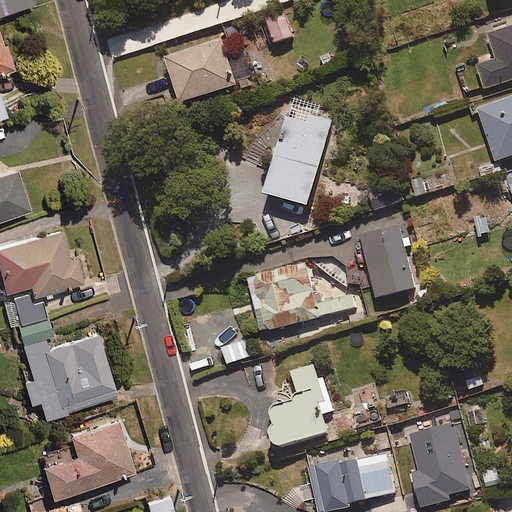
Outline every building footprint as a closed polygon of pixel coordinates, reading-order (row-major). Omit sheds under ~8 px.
[(0,0),(0,17),(37,5),(34,0),(0,0)] [(292,36),(282,10),(260,19),(271,44),(292,36)] [(511,27),(487,36),(495,59),(478,65),(485,88),(511,78),(511,27)] [(0,120),(9,117),(0,89),(0,78),(18,73),(5,32),(0,33),(0,120)] [(221,39),(167,56),(182,102),(236,85),(221,39)] [(511,95),(474,109),(493,163),(511,156),(511,95)] [(307,122),(286,116),(265,193),(308,205),(331,119),(309,113),(307,122)] [(511,171),(501,175),(510,199),(511,197),(511,171)] [(0,179),(0,222),(33,211),(19,173),(0,179)] [(394,175),(365,184),(374,212),(403,202),(394,175)] [(397,210),(358,219),(376,298),(415,289),(397,210)] [(33,290),(36,300),(86,285),(79,261),(71,264),(62,231),(0,249),(0,274),(7,297),(33,290)] [(305,263),(247,279),(261,333),(354,308),(351,295),(316,304),(305,263)] [(22,326),(49,319),(45,302),(34,305),(30,294),(14,298),(22,326)] [(24,346),(54,337),(49,319),(22,326),(19,327),(24,346)] [(119,398),(100,336),(49,352),(45,341),(24,348),(34,382),(25,384),(32,406),(41,403),(46,421),(119,398)] [(255,354),(249,338),(220,348),(226,365),(255,354)] [(331,410),(318,363),(288,372),(297,401),(269,409),(280,445),(326,432),(320,413),(331,410)] [(138,476),(121,422),(70,438),(77,458),(43,469),(54,502),(138,476)] [(402,443),(397,424),(373,431),(379,450),(402,443)] [(394,491),(386,451),(310,467),(319,511),(350,505),(349,501),(394,491)] [(500,483),(495,461),(480,465),(485,487),(500,483)] [(177,511),(172,495),(148,503),(150,511),(177,511)] [(511,511),(506,500),(488,506),(490,511),(511,511)]
